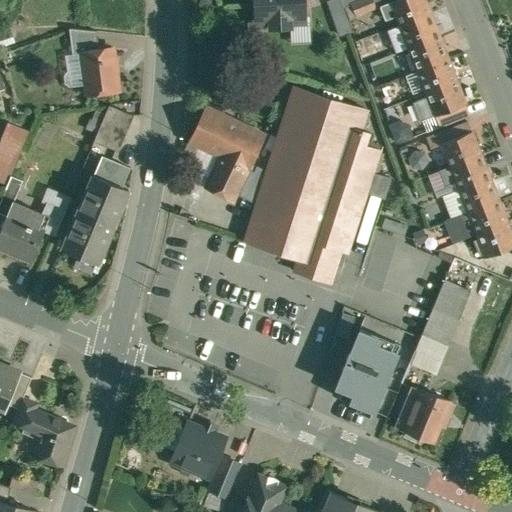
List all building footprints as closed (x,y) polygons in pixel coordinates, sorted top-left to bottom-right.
[(303,0),(256,0),(258,22),(272,21),(272,27),(291,27),(290,21),(305,20),(303,0)] [(373,0),(360,0),(351,4),(356,15),(376,6),(373,0)] [(425,0),(395,0),(381,6),(386,19),(397,14),(401,24),(431,13),(425,0)] [(431,13),(401,24),(410,47),(439,35),(431,13)] [(378,31),(390,51),(399,45),(387,26),(378,31)] [(98,31),(72,29),(70,29),(74,54),(83,53),(82,51),(100,49),(98,31)] [(439,35),(410,47),(418,69),(448,58),(439,35)] [(100,49),(82,51),(83,53),(88,94),(120,90),(114,47),(100,49)] [(448,58),(418,69),(427,92),(457,80),(448,58)] [(457,80),(427,92),(429,96),(436,115),(466,103),(457,80)] [(367,108),(295,85),(268,170),(257,203),(245,241),(317,264),(324,244),(348,252),(368,192),(386,198),(392,179),(391,177),(374,171),(381,150),(381,149),(367,144),(371,132),(361,129),(367,109),(367,108)] [(429,96),(416,100),(424,119),(436,115),(429,96)] [(466,103),(436,115),(441,126),(470,115),(466,103)] [(134,115),(110,105),(94,141),(119,151),(134,115)] [(266,135),(207,107),(191,140),(221,155),(207,185),(235,199),(250,168),(266,135)] [(468,121),(427,137),(432,148),(443,143),(472,131),(468,121)] [(27,130),(8,122),(0,141),(0,180),(2,181),(6,172),(9,174),(27,130)] [(472,131),(443,143),(452,166),(481,154),(472,131)] [(481,154),(452,166),(460,188),(490,177),(481,154)] [(99,177),(93,174),(63,248),(98,263),(128,189),(122,186),(130,166),(108,157),(99,177)] [(255,171),(250,168),(238,194),(257,203),(268,170),(258,165),(255,171)] [(439,167),(425,172),(440,220),(439,220),(446,240),(462,235),(439,167)] [(12,175),(0,204),(0,211),(8,215),(14,200),(15,200),(23,180),(12,175)] [(490,177),(460,188),(469,211),(499,199),(490,177)] [(499,199),(469,211),(478,233),(507,221),(499,199)] [(15,200),(14,200),(8,215),(0,235),(0,247),(32,261),(44,228),(39,226),(45,212),(15,200)] [(511,232),(507,221),(478,233),(487,256),(511,246),(511,232)] [(411,361),(436,371),(470,289),(445,279),(411,361)] [(399,346),(357,330),(335,388),(377,404),(399,346)] [(3,362),(0,360),(0,408),(5,411),(9,403),(22,372),(2,363),(3,362)] [(22,372),(9,403),(20,408),(25,397),(33,376),(22,372)] [(420,388),(410,383),(393,425),(407,430),(405,434),(415,439),(417,435),(434,442),(442,423),(443,423),(448,412),(446,411),(451,399),(421,387),(420,388)] [(20,408),(15,422),(27,427),(35,409),(37,403),(25,397),(20,408)] [(27,427),(24,433),(41,440),(36,457),(63,465),(74,426),(35,409),(27,427)] [(226,437),(188,421),(175,453),(185,457),(190,469),(200,473),(204,471),(211,474),(226,437)] [(242,463),(224,456),(211,489),(228,496),(242,463)] [(260,475),(254,492),(252,491),(243,511),(292,511),(294,509),(278,503),(286,486),(260,475)] [(11,486),(0,483),(0,500),(7,502),(11,486)] [(380,511),(381,511),(333,491),(326,509),(324,509),(322,511),(380,511)] [(7,502),(0,500),(0,511),(33,511),(34,509),(7,502)]
